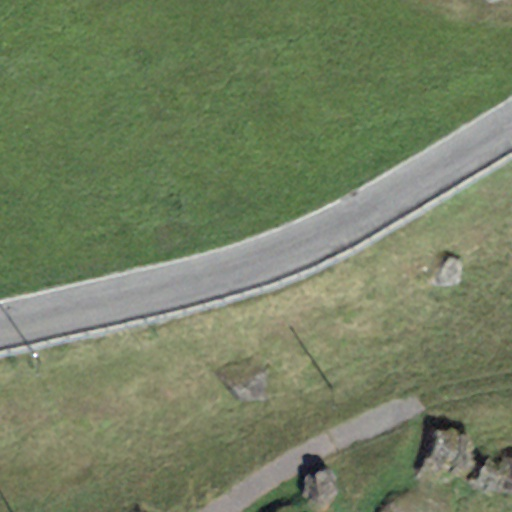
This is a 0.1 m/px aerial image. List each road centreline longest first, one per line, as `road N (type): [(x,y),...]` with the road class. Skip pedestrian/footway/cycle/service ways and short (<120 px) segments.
road 1 (unclassified): [(511,124),(299,243),(150,292),(0,325)]
road 2 (track): [(511,388),(441,401),(325,447),(233,511)]
